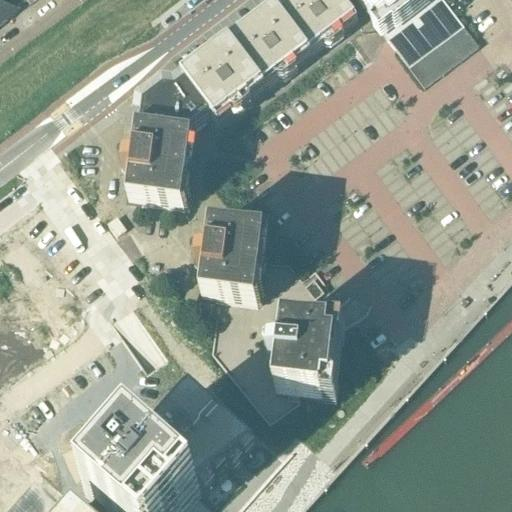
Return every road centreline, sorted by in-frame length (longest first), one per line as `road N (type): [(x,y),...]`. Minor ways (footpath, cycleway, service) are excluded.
road 1 (residential): [(44,186),(127,301),(98,329),(129,377),(38,444)]
road 2 (secondary): [(94,99),(225,0)]
